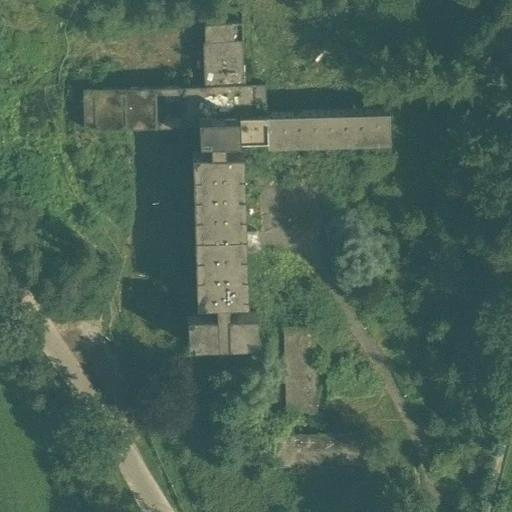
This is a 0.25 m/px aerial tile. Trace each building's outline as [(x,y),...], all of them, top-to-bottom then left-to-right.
[(82,90),(83,129),(197,126),(198,138),(209,138),(210,151),(196,152),(199,301),(215,301),(215,312),(186,313),(187,334),(201,334),(201,342),(243,341),(243,333),(257,332),(257,311),(243,311),(242,252),(259,251),(259,248),(259,245),(259,234),(258,231),(241,231),(239,150),(237,150),(237,137),(389,133),(388,108),(244,112),(244,109),(261,109),(261,98),(244,98),(242,8),(214,8),(214,23),(204,23),(204,40),(202,40),(203,87),(82,90)] [(266,96),(266,80),(248,80),(247,96),(266,96)] [(284,355),(310,354),(310,339),(315,338),(314,325),(282,326),(282,327),(284,327),(284,355)] [(315,354),(310,354),(284,355),(285,383),(311,383),(311,367),(315,367),(315,354)] [(316,383),(311,383),(285,383),(286,412),(285,412),(285,414),(317,412),(317,411),(312,411),(312,396),(316,396),(316,383)] [(331,437),(332,462),(360,461),(360,462),(361,462),(360,431),(347,431),(347,436),(331,437)] [(318,437),(303,438),(303,463),(332,462),(331,437),(331,432),(318,432),(318,437)] [(303,463),(303,438),(302,433),(289,433),(289,438),(274,438),(274,434),(273,434),(273,465),(274,465),(274,463),(303,463)] [(350,510),(375,510),(375,494),(380,494),(379,481),(348,482),(348,483),(349,483),(350,510)]
